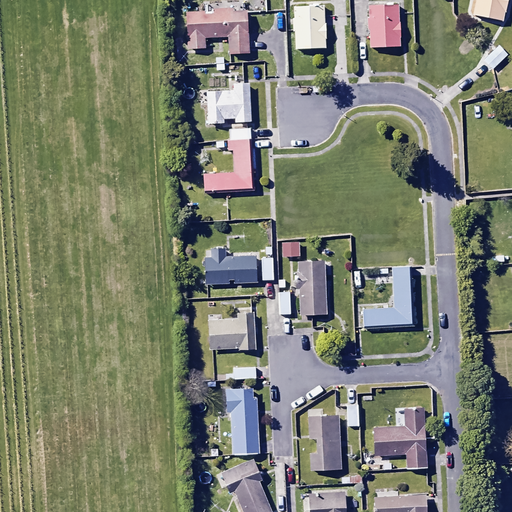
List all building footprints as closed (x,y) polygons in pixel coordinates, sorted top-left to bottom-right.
[(472,0),(467,19),(499,27),(506,0),(472,0)] [(366,6),(365,49),(400,50),(401,6),(366,6)] [(244,7),(183,10),(185,52),(204,51),(203,42),(222,41),(223,60),(246,59),(244,7)] [(324,9),(293,9),(292,53),(324,53),(324,9)] [(505,55),(498,48),(482,63),(489,71),(505,55)] [(241,64),(223,64),(223,59),(216,59),(216,73),(224,73),(224,71),(241,71),(241,64)] [(250,127),(249,84),(238,84),(238,91),(206,92),(207,128),(250,127)] [(252,135),(228,135),(229,176),(198,176),(199,199),(253,197),(252,135)] [(202,254),(202,283),(257,283),(257,255),(202,254)] [(298,256),(298,313),(328,313),(328,256),(298,256)] [(272,260),(261,261),(262,283),(273,283),(272,260)] [(414,267),(392,267),(392,304),(362,304),(362,331),(414,331),(414,267)] [(284,281),(278,281),(279,318),(290,317),(288,290),(284,290),(284,281)] [(207,314),(206,348),(245,348),(246,314),(207,314)] [(230,369),(230,375),(225,375),(225,383),(233,382),(262,382),(262,369),(230,369)] [(264,383),(229,384),(231,448),(266,447),(264,383)] [(339,408),(346,408),(347,430),(358,429),(357,404),(339,405),(339,408)] [(426,406),(402,407),(403,425),(371,426),(372,454),(403,453),(404,468),(429,467),(426,406)] [(337,414),(307,415),(309,466),(339,465),(337,414)] [(272,511),(250,459),(223,470),(240,511),(272,511)] [(307,511),(344,511),(344,489),(307,490),(307,511)] [(428,511),(429,493),(374,493),(374,511),(428,511)]
